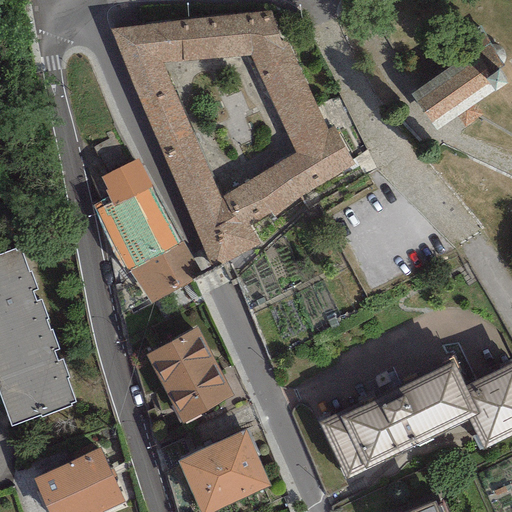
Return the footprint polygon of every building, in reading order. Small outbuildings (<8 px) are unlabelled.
[(249,217),(353,156),(333,118),(326,121),(273,5),(109,22),(118,41),(214,260),(259,238),(249,217)] [(511,82),(505,70),(508,67),(509,63),(509,59),(507,56),(505,52),(501,50),(497,49),(493,50),(488,40),(478,45),(413,82),(438,125),(459,114),(464,124),(485,112),(479,101),(501,89),(511,82)] [(134,156),(97,172),(109,198),(94,206),(123,267),(148,299),(196,273),(134,156)] [(24,243),(0,251),(0,407),(8,430),(81,404),(24,243)] [(194,331),(145,355),(176,418),(225,394),(194,331)] [(446,359),(311,423),(339,482),(464,423),(477,452),(511,435),(511,361),(459,387),(446,359)] [(238,432),(172,461),(194,511),(205,511),(262,488),(238,432)] [(101,438),(29,469),(47,511),(76,511),(124,491),(101,438)] [(444,511),(439,496),(396,511),(444,511)]
